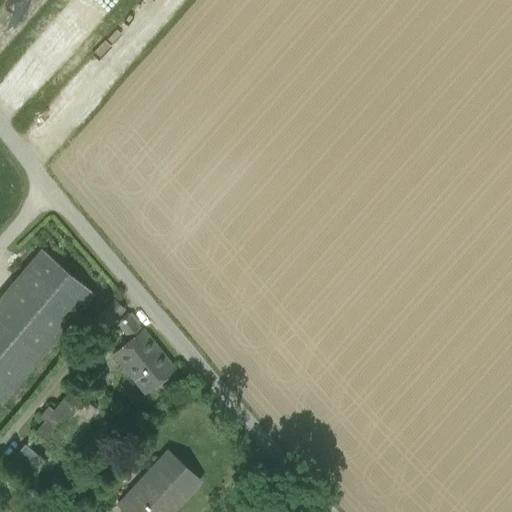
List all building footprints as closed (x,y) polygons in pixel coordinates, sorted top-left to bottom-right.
[(0,298),(0,400),(1,401),(92,292),(41,250),(0,298)] [(97,319),(106,327),(122,308),(113,300),(97,319)] [(133,340),(142,332),(128,314),(119,321),(133,340)] [(171,368),(142,332),(133,340),(115,354),(144,389),(171,368)] [(72,367),(83,377),(101,357),(89,346),(72,367)] [(35,429),(60,450),(96,408),(71,387),(35,429)] [(8,461),(28,479),(44,460),(24,443),(8,461)] [(185,494),(158,467),(133,493),(130,490),(116,504),(124,511),(161,511),(172,502),(175,505),(185,494)] [(268,511),(268,497),(245,496),(245,511),(268,511)]
